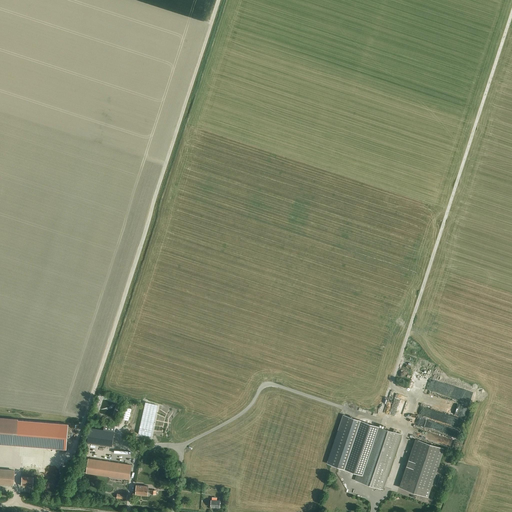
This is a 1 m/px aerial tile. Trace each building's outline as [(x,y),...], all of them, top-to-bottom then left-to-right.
[(92,417),(115,424),(123,400),(100,393),(92,417)] [(138,434),(150,437),(157,406),(145,403),(138,434)] [(124,407),(121,418),(128,420),(132,409),(124,407)] [(344,415),(328,463),(344,469),(344,468),(360,421),(344,415)] [(17,420),(17,419),(0,417),(0,444),(15,445),(17,420)] [(17,420),(15,445),(66,449),(68,424),(17,420)] [(360,421),(344,468),(357,473),(355,480),(382,489),(401,434),(374,425),(360,421)] [(89,428),(87,443),(112,446),(114,432),(89,428)] [(428,496),(444,449),(415,439),(399,487),(428,496)] [(131,465),(89,459),(87,472),(129,479),(131,465)] [(13,471),(0,469),(0,483),(12,485),(13,471)] [(33,477),(21,476),(20,486),(32,487),(33,477)] [(136,485),(135,495),(147,496),(148,492),(151,493),(156,494),(156,490),(148,490),(148,486),(136,485)] [(218,500),(217,500),(217,498),(212,497),(212,500),(211,500),(210,507),(220,508),(220,499),(218,499),(218,500)]
